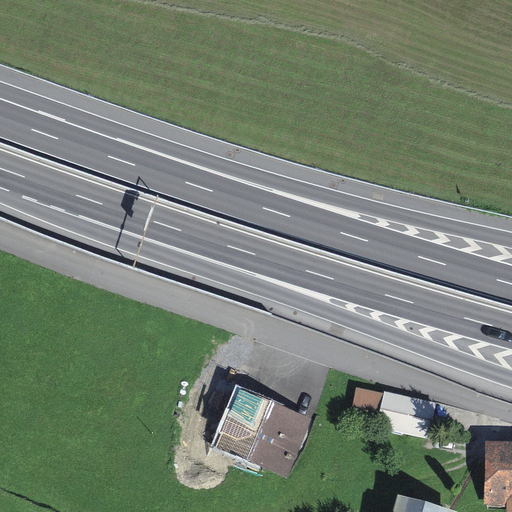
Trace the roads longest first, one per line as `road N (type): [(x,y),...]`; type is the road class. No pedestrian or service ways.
road 1 (residential): [(0,228),(511,408)]
road 2 (motorway): [(53,188),(108,236),(511,378)]
road 3 (motorway): [(53,188),(511,330)]
road 4 (motorway): [(511,283),(83,148)]
road 5 (motorway): [(511,240),(358,205),(155,144),(83,148)]
